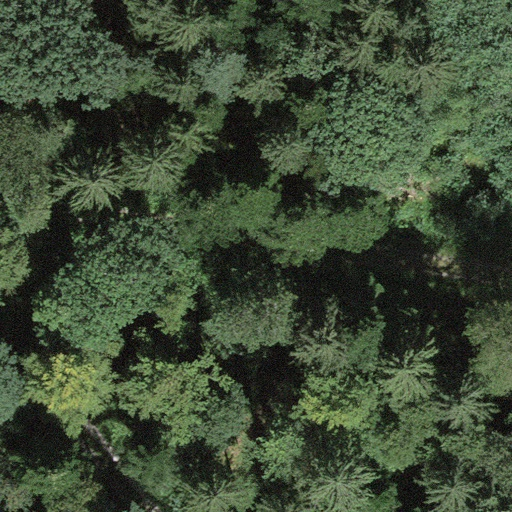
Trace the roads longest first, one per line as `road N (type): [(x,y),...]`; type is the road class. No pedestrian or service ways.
road 1 (track): [(511,278),(0,175)]
road 2 (track): [(511,294),(318,511)]
road 3 (track): [(141,511),(0,344)]
